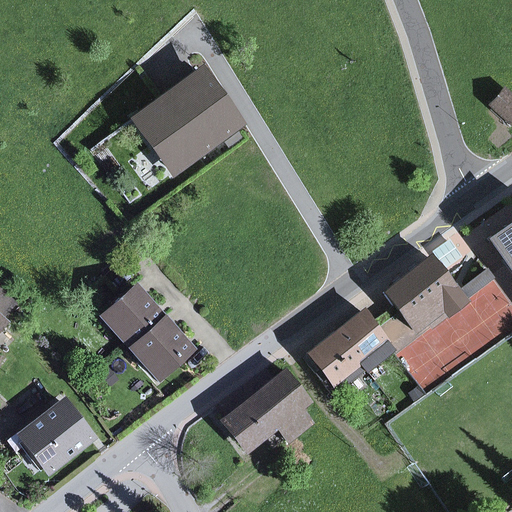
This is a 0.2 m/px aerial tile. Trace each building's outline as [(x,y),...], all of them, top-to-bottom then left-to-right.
[(249,124),(205,64),(165,93),(134,116),(178,176),(249,124)] [(511,96),(505,90),(489,108),(511,130),(511,96)] [(511,214),(488,232),(511,265),(511,214)] [(471,235),(443,256),(451,266),(479,246),(471,235)] [(434,249),(385,286),(418,329),(432,318),(435,322),(470,296),(434,249)] [(491,265),(467,283),(474,293),(499,275),(491,265)] [(101,316),(131,348),(167,315),(138,283),(101,316)] [(0,337),(22,313),(0,292),(0,337)] [(366,303),(336,326),(364,361),(394,337),(366,303)] [(167,315),(131,348),(164,383),(200,350),(167,315)] [(336,326),(307,348),(335,383),(364,361),(336,326)] [(289,366),(226,416),(251,449),(276,430),(285,442),(316,417),(306,405),(315,399),(289,366)] [(68,398),(18,436),(48,475),(98,436),(68,398)]
